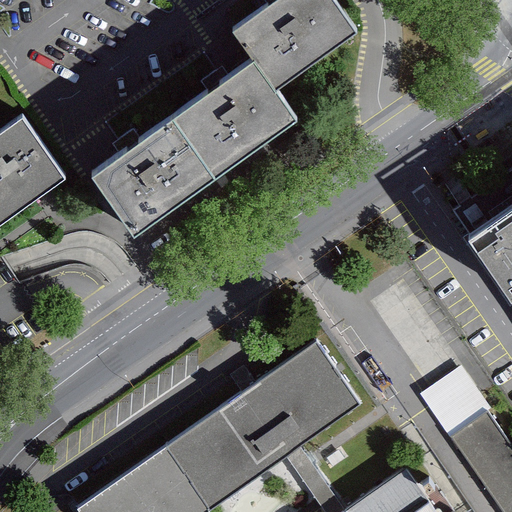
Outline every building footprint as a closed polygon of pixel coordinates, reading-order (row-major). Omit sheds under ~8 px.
[(344,0),(267,0),(236,22),(257,52),(277,80),(360,22),(344,0)] [(257,52),(95,163),(135,222),(298,111),(277,80),(257,52)] [(29,110),(0,129),(0,218),(70,171),(59,155),(29,110)] [(511,195),(481,215),(511,261),(511,195)] [(319,335),(80,501),(87,511),(203,511),(364,400),(319,335)] [(423,388),(447,432),(492,408),(468,364),(423,388)] [(462,511),(416,446),(321,511),(462,511)]
